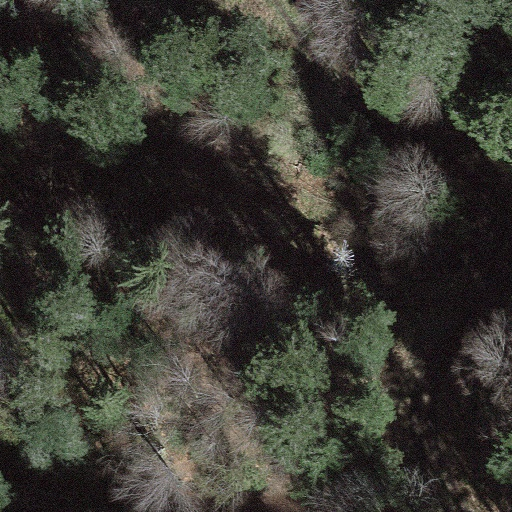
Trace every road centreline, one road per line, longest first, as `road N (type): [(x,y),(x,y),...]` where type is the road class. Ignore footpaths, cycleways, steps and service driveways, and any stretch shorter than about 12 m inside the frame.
road 1 (track): [(511,236),(476,195),(347,92),(279,0)]
road 2 (track): [(451,511),(429,453),(427,397),(438,369),(511,276)]
